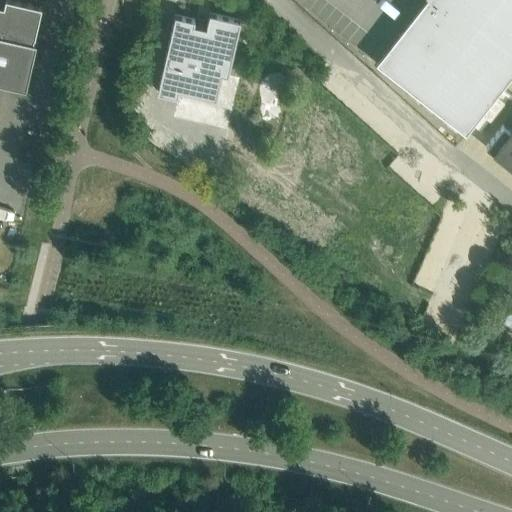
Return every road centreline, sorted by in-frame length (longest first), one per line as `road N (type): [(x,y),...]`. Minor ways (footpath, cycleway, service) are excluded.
road 1 (tertiary): [(511,462),(382,407),(262,371),(124,352),(0,356)]
road 2 (tertiary): [(0,453),(104,442),(237,448),(474,511)]
